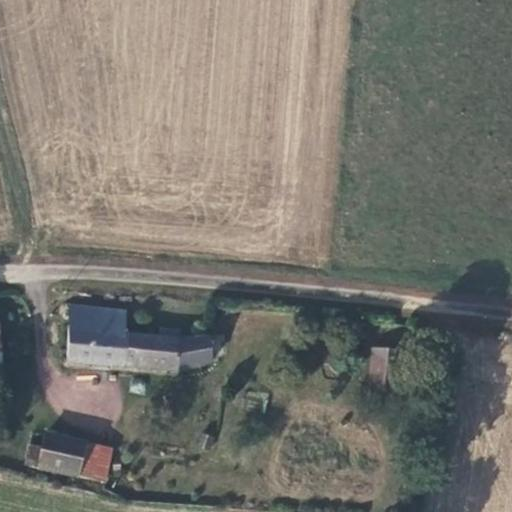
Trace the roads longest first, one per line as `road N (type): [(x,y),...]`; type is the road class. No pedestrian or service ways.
road 1 (unclassified): [(0,275),(153,278),(511,315)]
road 2 (track): [(22,274),(21,226),(0,148)]
